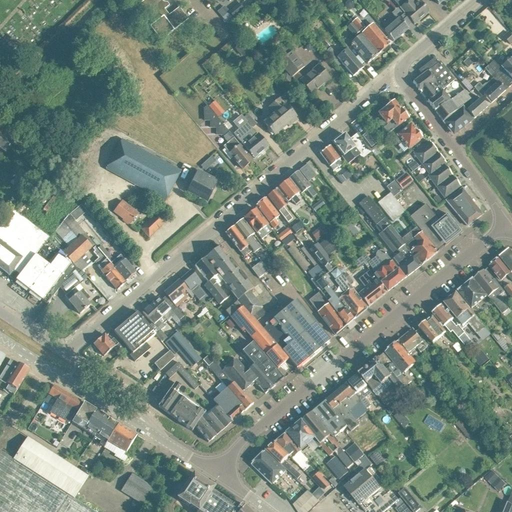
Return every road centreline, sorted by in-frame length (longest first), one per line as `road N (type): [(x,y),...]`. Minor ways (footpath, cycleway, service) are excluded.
road 1 (unclassified): [(63,354),(396,71)]
road 2 (residential): [(220,475),(244,439),(507,223)]
road 3 (tertiary): [(152,435),(0,338)]
road 4 (unclassified): [(152,435),(146,416),(63,354)]
